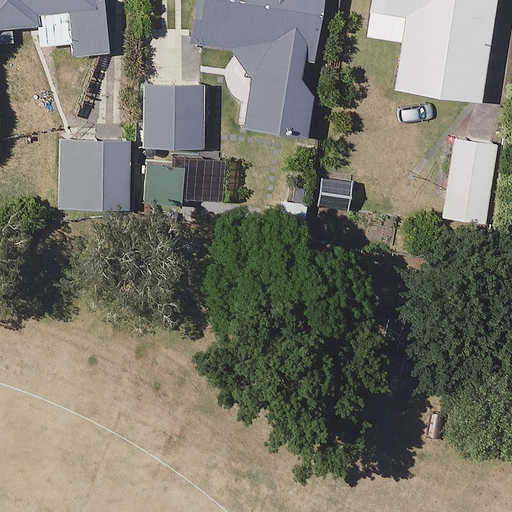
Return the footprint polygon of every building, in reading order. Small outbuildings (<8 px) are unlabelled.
[(0,0),(0,17),(34,14),(36,38),(69,36),(70,47),(104,44),(100,0),(0,0)] [(316,0),(191,0),(187,34),(223,38),(240,54),(232,116),(300,124),(316,0)] [(489,0),(363,0),(360,28),(398,32),(392,78),(479,89),(489,0)] [(198,139),(201,72),(141,70),(139,137),(198,139)] [(494,129),(449,125),(441,213),(485,217),(494,129)] [(122,201),(127,134),(62,130),(58,197),(122,201)]
